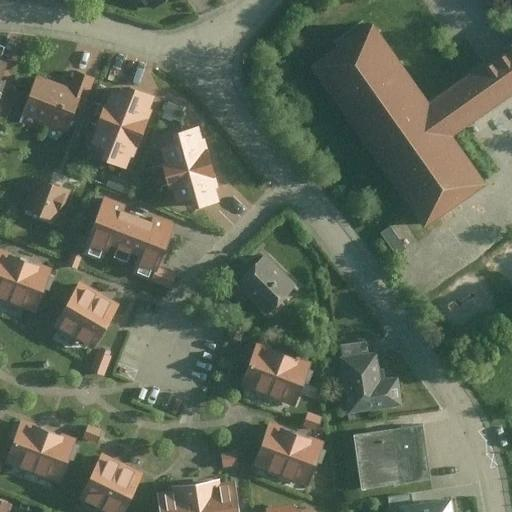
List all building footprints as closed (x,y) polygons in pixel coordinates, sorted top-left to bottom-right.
[(146,0),(153,9),(165,0),(146,0)] [(377,25),(316,67),(427,229),(488,187),(454,139),(511,99),(511,50),(496,61),(431,105),(377,25)] [(0,128),(1,129),(14,94),(0,88),(0,87),(9,63),(0,59),(0,128)] [(26,108),(69,122),(80,88),(37,74),(26,108)] [(112,86),(107,101),(158,118),(166,96),(121,81),(119,88),(112,86)] [(107,101),(98,127),(149,144),(158,118),(107,101)] [(164,160),(215,147),(214,140),(207,141),(203,124),(168,132),(170,141),(160,143),(164,160)] [(149,144),(98,127),(92,142),(104,146),(100,157),(140,170),(149,144)] [(164,160),(171,187),(215,175),(222,173),(215,147),(164,160)] [(70,185),(42,175),(29,210),(57,220),(70,185)] [(221,200),(215,175),(171,187),(175,201),(184,199),(187,208),(221,200)] [(104,198),(88,237),(127,252),(142,213),(104,198)] [(142,213),(127,252),(162,266),(178,227),(142,213)] [(52,267),(0,247),(0,298),(35,311),(52,267)] [(274,311),(301,284),(267,251),(240,278),(274,311)] [(179,272),(162,266),(158,277),(175,283),(179,272)] [(120,303),(78,279),(54,321),(96,345),(120,303)] [(291,402),(309,356),(258,337),(240,383),(291,402)] [(101,347),(94,365),(108,371),(116,352),(101,347)] [(397,375),(380,377),(377,352),(341,356),(347,412),(401,406),(397,375)] [(323,416),(308,410),(302,425),(317,431),(323,416)] [(74,438),(22,418),(5,462),(57,482),(74,438)] [(307,486),(324,440),(270,419),(265,434),(252,465),(307,486)] [(107,427),(91,422),(86,436),(102,441),(107,427)] [(421,424),(351,432),(357,486),(428,478),(421,424)] [(237,450),(221,452),(223,466),(238,464),(237,450)] [(102,451),(78,497),(108,511),(122,511),(143,472),(102,451)] [(233,511),(229,479),(157,489),(160,511),(233,511)] [(389,506),(402,504),(414,503),(412,492),(387,496),(389,506)] [(402,511),(453,511),(451,498),(438,500),(414,503),(402,504),(402,511)]
